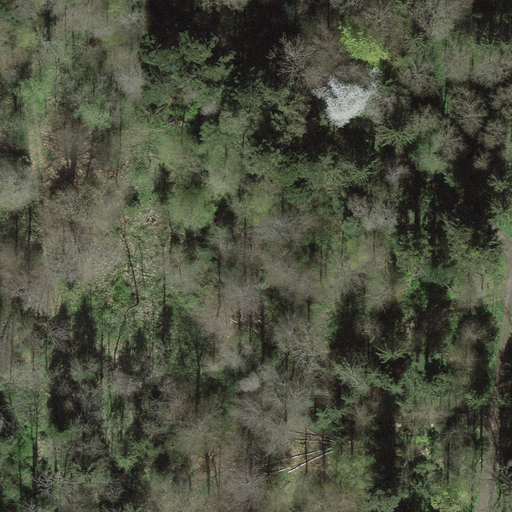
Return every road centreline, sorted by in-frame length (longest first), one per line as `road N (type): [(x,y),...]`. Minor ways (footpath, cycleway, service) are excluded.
road 1 (track): [(224,0),(511,248)]
road 2 (track): [(484,511),(511,248)]
